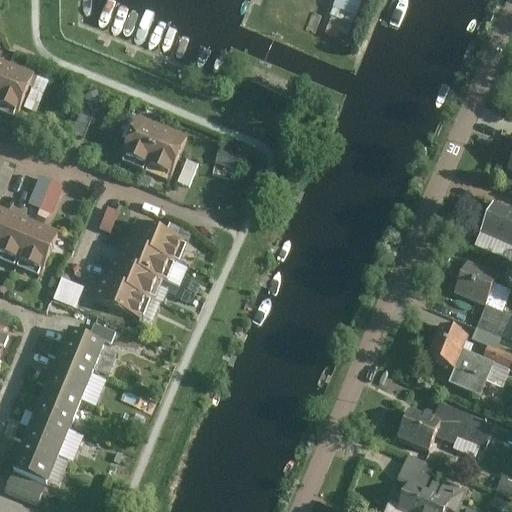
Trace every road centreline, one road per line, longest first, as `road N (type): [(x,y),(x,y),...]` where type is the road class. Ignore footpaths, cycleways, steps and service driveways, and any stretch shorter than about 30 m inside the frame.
road 1 (residential): [(301,511),(506,26)]
road 2 (residential): [(0,146),(218,229)]
road 3 (residential): [(0,306),(37,321),(0,417)]
